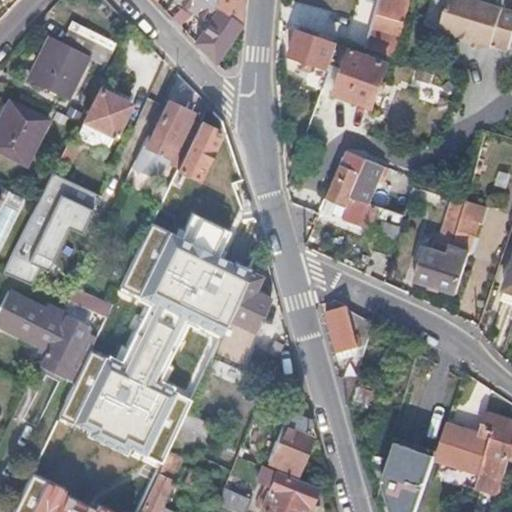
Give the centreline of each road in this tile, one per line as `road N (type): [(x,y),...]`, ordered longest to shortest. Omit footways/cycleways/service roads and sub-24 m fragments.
road 1 (residential): [(511,392),(442,329),(293,265)]
road 2 (residential): [(359,511),(293,265)]
road 3 (residential): [(133,0),(253,128)]
road 4 (residential): [(293,265),(253,128)]
road 5 (residential): [(253,128),(263,0)]
